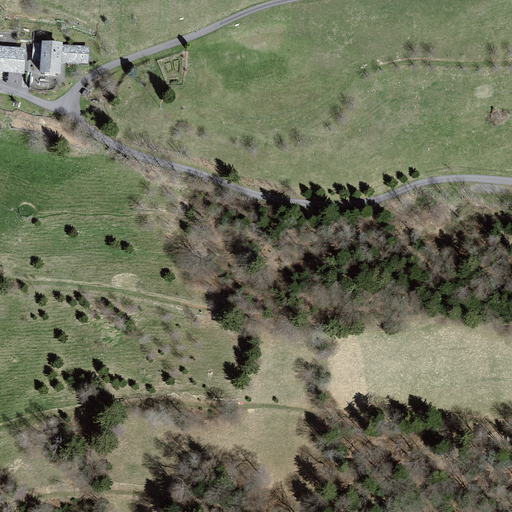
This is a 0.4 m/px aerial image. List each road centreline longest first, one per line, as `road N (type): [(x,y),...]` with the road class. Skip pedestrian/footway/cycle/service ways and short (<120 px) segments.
road 1 (unclassified): [(511,180),(453,176),(416,181),(369,202),(284,201),(98,136),(68,109),(99,74),(277,0)]
road 2 (track): [(511,313),(438,307),(389,280),(340,277),(254,318),(62,282),(0,279)]
road 3 (track): [(511,423),(387,422),(163,403),(0,427)]
